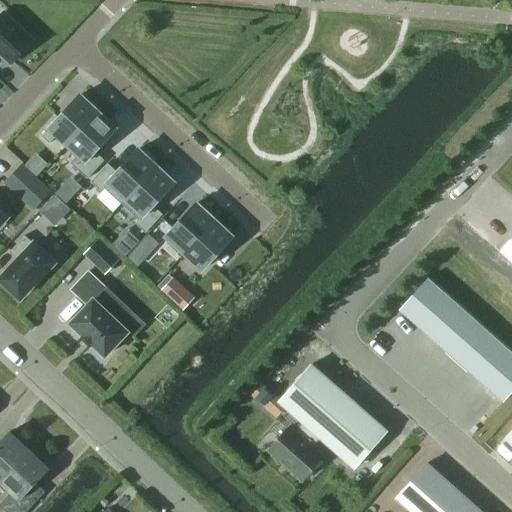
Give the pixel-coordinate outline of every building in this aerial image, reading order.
[(2,14),(0,16),(0,50),(13,62),(32,42),(25,35),(26,33),(15,22),(13,24),(2,14)] [(68,144),(99,111),(89,102),(89,103),(80,95),(42,136),(50,143),(58,135),(68,144)] [(99,111),(68,144),(78,154),(70,162),(78,170),(87,178),(105,160),(95,151),(116,128),(108,120),(109,120),(99,111)] [(121,203),(157,165),(148,156),(147,157),(138,149),(117,172),(108,163),(91,181),(101,191),(104,187),(121,203)] [(21,165),(5,182),(34,210),(51,192),(21,165)] [(157,165),(121,203),(139,219),(135,223),(146,233),(163,214),(153,205),(175,182),(166,175),(167,174),(157,165)] [(56,197),(42,212),(52,222),(66,207),(56,197)] [(183,251),(214,218),(205,209),(204,209),(195,202),(165,234),(183,251)] [(214,218),(183,251),(201,268),(232,235),(223,227),(224,227),(214,218)] [(21,297),(55,262),(27,234),(11,251),(19,259),(1,278),(21,297)] [(511,236),(499,252),(511,263),(511,236)] [(120,260),(99,240),(85,254),(105,274),(120,260)] [(136,248),(130,255),(140,265),(146,258),(136,248)] [(88,305),(71,323),(84,335),(83,337),(91,345),(93,343),(106,356),(128,332),(95,300),(106,288),(89,271),(72,290),(88,305)] [(511,351),(429,278),(399,310),(503,402),(511,391),(511,351)] [(312,365),(280,401),(287,407),(303,422),(321,438),(355,467),(387,431),(312,365)] [(260,385),(252,394),(279,417),(287,407),(280,401),(260,385)] [(291,427),(269,451),(303,480),(324,456),(313,447),(321,438),(303,422),(295,431),(291,427)] [(0,481),(29,450),(10,432),(0,442),(0,481)] [(49,469),(29,450),(0,481),(12,493),(0,505),(7,511),(25,511),(38,499),(29,490),(49,469)] [(483,511),(429,463),(396,499),(410,511),(483,511)]
